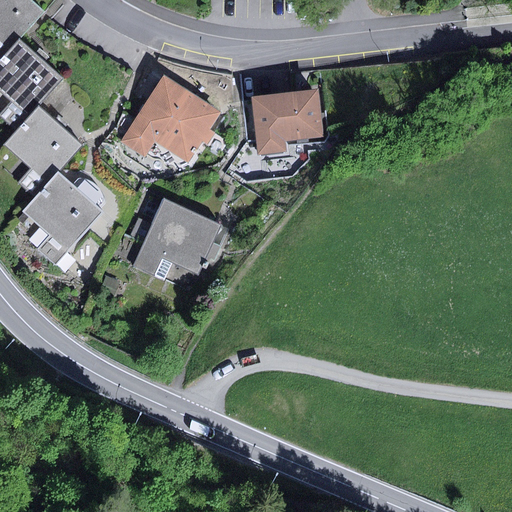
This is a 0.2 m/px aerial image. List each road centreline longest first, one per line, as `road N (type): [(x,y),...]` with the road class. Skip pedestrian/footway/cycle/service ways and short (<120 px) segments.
road 1 (primary): [(408,511),(83,365),(0,293)]
road 2 (residential): [(96,0),(154,31),(266,53),(511,31)]
road 3 (track): [(193,418),(228,376),(259,362),(511,402)]
road 4 (track): [(0,469),(319,511)]
